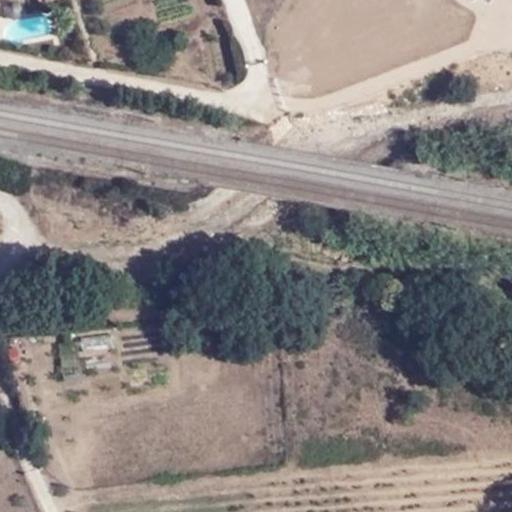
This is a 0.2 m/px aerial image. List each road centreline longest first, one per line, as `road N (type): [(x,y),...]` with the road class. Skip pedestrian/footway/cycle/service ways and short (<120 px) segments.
road 1 (unknown): [(0,77),(264,134)]
road 2 (unclassified): [(0,369),(49,511)]
